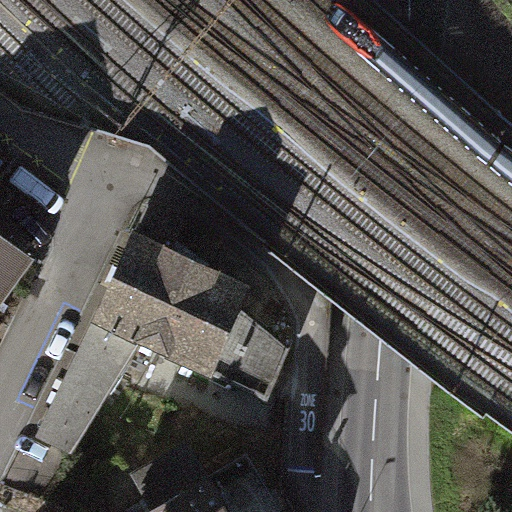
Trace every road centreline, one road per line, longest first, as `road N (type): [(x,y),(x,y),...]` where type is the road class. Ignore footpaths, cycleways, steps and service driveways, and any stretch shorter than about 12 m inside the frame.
road 1 (secondary): [(412,19),(376,511)]
road 2 (residential): [(116,169),(173,189),(308,303),(304,484),(316,511)]
road 3 (residential): [(0,423),(116,169)]
road 4 (residential): [(412,19),(511,102)]
road 5 (residential): [(116,169),(0,120)]
